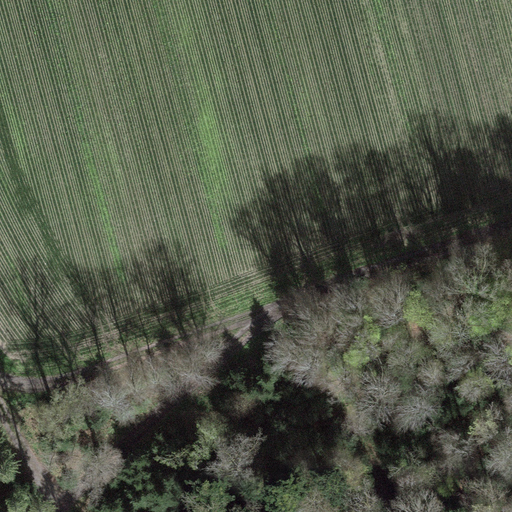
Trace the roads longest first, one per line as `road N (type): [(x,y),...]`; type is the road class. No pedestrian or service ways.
road 1 (track): [(0,395),(272,313),(511,227)]
road 2 (track): [(55,511),(272,313)]
